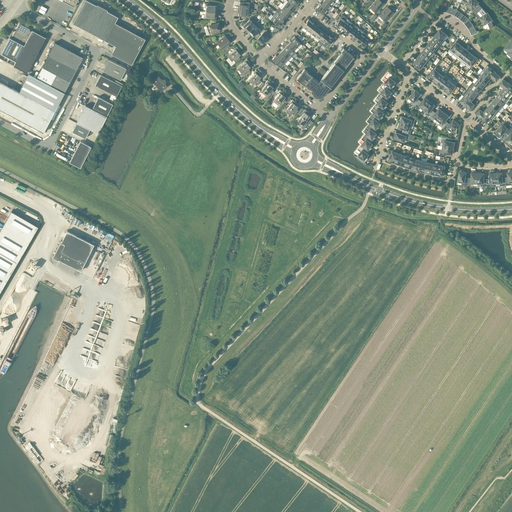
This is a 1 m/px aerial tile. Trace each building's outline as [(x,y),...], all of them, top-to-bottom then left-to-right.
[(86,0),(85,0),(73,23),(77,25),(115,46),(111,54),(131,64),(144,38),(115,23),(118,17),(114,15),(90,2),(86,0)] [(286,0),(285,0),(283,4),(291,10),(294,7),(296,7),(288,1),(286,0)] [(333,7),(331,5),(324,0),(321,4),(320,3),(328,9),(330,10),(333,7)] [(379,0),(376,0),(370,7),(376,13),(384,4),(379,0)] [(475,0),(474,0),(468,8),(469,7),(472,9),(473,8),(477,12),(477,13),(482,7),(478,2),(475,0)] [(238,9),(251,10),(251,9),(251,8),(251,7),(250,6),(250,5),(249,5),(249,2),(240,1),(239,4),(240,4),(240,6),(238,5),(238,9)] [(205,7),(205,11),(219,12),(219,9),(217,8),(217,6),(210,5),(211,4),(205,3),(205,7)] [(328,9),(320,3),(317,8),(320,10),(321,11),(325,13),(328,9)] [(281,9),(288,14),(291,10),(283,4),(280,8),(281,9)] [(387,7),(379,16),(385,21),(393,12),(387,7)] [(482,7),(477,13),(477,12),(481,16),(479,17),(482,21),(481,21),(490,16),(487,12),(487,13),(482,7)] [(251,10),(238,9),(238,12),(239,12),(239,13),(238,16),(248,17),(248,14),(249,14),(250,14),(250,13),(251,11),(251,10)] [(288,14),(281,9),(278,13),(285,18),(288,14)] [(285,18),(278,13),(275,17),(283,23),(282,22),(285,18)] [(337,21),(334,24),(339,28),(340,27),(346,19),(347,18),(342,14),(340,17),(341,17),(341,18),(338,16),(336,19),(338,21),(337,22),(337,21)] [(273,15),(270,19),(276,25),(279,28),(283,23),(275,17),(273,15)] [(490,16),(481,21),(482,21),(484,24),(485,23),(487,29),(494,26),(491,20),(492,19),(490,16)] [(248,32),(257,22),(256,22),(255,21),(254,21),(253,20),(252,20),(252,21),(250,19),(245,24),(243,26),(245,28),(246,29),(245,30),(248,32)] [(307,30),(313,22),(313,23),(308,19),(306,22),(306,23),(303,27),(307,30)] [(351,22),(346,19),(340,27),(344,30),(349,23),(351,22)] [(219,30),(221,29),(219,22),(213,24),(211,23),(210,25),(209,25),(209,26),(208,28),(210,29),(212,35),(220,33),(219,30)] [(257,22),(248,32),(250,34),(250,33),(252,34),(251,34),(254,36),(260,29),(258,27),(259,27),(259,26),(258,25),(258,24),(257,23),(257,22)] [(311,34),(316,27),(312,24),(313,22),(307,30),(311,34)] [(349,23),(344,30),(348,33),(355,25),(351,22),(349,23)] [(1,53),(15,61),(13,65),(27,73),(46,37),(32,30),(31,31),(29,30),(30,29),(19,23),(16,29),(17,29),(16,32),(15,31),(11,38),(10,37),(1,53)] [(352,37),(357,30),(359,28),(355,25),(348,33),(352,37)] [(315,37),(320,30),(316,27),(311,34),(315,37)] [(359,28),(357,30),(352,37),(356,40),(361,33),(363,31),(359,28)] [(440,29),(436,33),(443,39),(447,35),(443,32),(443,31),(443,30),(443,29),(442,29),(442,28),(441,28),(440,29)] [(259,34),(254,38),(258,42),(259,41),(260,42),(262,45),(269,38),(267,35),(267,34),(267,33),(266,31),(265,30),(260,35),(259,34)] [(315,37),(319,40),(324,33),(320,30),(315,37)] [(361,33),(356,40),(360,43),(367,34),(363,31),(361,33)] [(318,42),(321,45),(329,35),(328,36),(324,33),(319,40),(318,42)] [(436,33),(433,38),(440,43),(442,45),(445,40),(443,39),(436,33)] [(367,35),(367,34),(360,43),(359,44),(364,47),(366,44),(368,41),(370,39),(369,38),(368,36),(367,35)] [(226,45),(230,42),(225,35),(217,42),(218,43),(218,45),(220,47),(221,47),(222,48),(221,49),(223,52),(228,47),(226,45)] [(326,48),(327,46),(331,42),(334,39),(329,35),(321,45),(326,48)] [(290,40),(297,47),(301,44),(297,39),(294,36),(290,40)] [(433,38),(430,42),(437,48),(440,43),(433,38)] [(287,45),(294,51),(297,47),(290,40),(291,41),(287,45)] [(453,54),(457,49),(460,45),(456,41),(450,49),(449,51),(453,54)] [(81,56),(55,42),(36,77),(64,92),(82,59),(82,58),(82,57),(81,56)] [(430,42),(426,46),(433,52),(437,48),(430,42)] [(287,45),(284,48),(292,56),(295,53),(294,51),(287,45)] [(460,45),(457,49),(453,54),(457,58),(462,52),(464,48),(460,45)] [(237,54),(239,52),(240,51),(240,50),(239,50),(239,49),(237,46),(234,49),(234,50),(227,55),(229,57),(226,60),(231,66),(240,58),(238,56),(238,55),(237,54)] [(426,46),(423,50),(430,56),(433,52),(426,46)] [(288,60),(292,56),(284,48),(280,52),(288,60)] [(304,68),(297,77),(299,79),(298,80),(305,85),(305,84),(307,85),(306,86),(308,88),(309,89),(311,90),(311,91),(311,92),(312,93),(312,94),(313,94),(312,93),(312,92),(313,92),(313,93),(314,94),(315,95),(316,96),(317,96),(318,96),(319,96),(320,96),(321,96),(322,95),(323,95),(324,94),(324,93),(325,92),(325,91),(326,91),(326,92),(325,93),(326,93),(326,92),(326,91),(326,90),(326,89),(326,88),(326,87),(328,85),(330,86),(334,81),(333,80),(334,78),(335,79),(340,73),(339,72),(340,70),(341,71),(341,72),(342,71),(344,68),(343,67),(346,64),(347,65),(352,58),(351,57),(352,55),(343,48),(343,49),(341,51),(343,53),(327,73),(326,72),(327,71),(321,67),(315,75),(313,78),(306,73),(307,71),(304,69),(304,68)] [(464,48),(462,52),(457,58),(461,61),(469,52),(464,48)] [(423,50),(419,55),(427,60),(428,61),(429,60),(428,59),(430,56),(423,50)] [(280,52),(277,56),(285,64),(288,60),(280,52)] [(469,52),(461,61),(466,64),(473,55),(469,52)] [(277,56),(276,54),(275,55),(276,55),(272,59),(275,62),(275,61),(281,67),(285,64),(277,56)] [(423,65),(427,60),(419,55),(416,59),(423,65)] [(473,55),(466,64),(470,67),(471,65),(472,66),(477,58),(473,55)] [(250,63),(249,62),(247,58),(244,61),(244,62),(237,68),(241,73),(240,74),(242,76),(250,70),(248,68),(247,66),(249,64),(249,63),(250,63)] [(126,68),(108,59),(103,70),(120,79),(126,68)] [(420,69),(423,65),(416,59),(412,64),(412,65),(413,66),(414,67),(415,67),(415,66),(416,66),(420,69)] [(496,81),(500,76),(493,71),(494,70),(487,65),(483,70),(491,77),(496,81)] [(436,67),(429,76),(433,79),(438,72),(440,70),(436,67)] [(483,69),(479,73),(481,75),(488,81),(491,77),(483,70),(483,69)] [(259,73),(259,72),(256,70),(253,72),(254,73),(248,80),(253,85),(254,83),(257,85),(261,81),(259,79),(259,78),(257,77),(259,75),(259,74),(259,73)] [(440,70),(438,72),(433,79),(437,83),(444,74),(440,70)] [(388,71),(384,77),(387,79),(385,82),(392,88),(394,85),(393,84),(396,81),(394,80),(396,77),(388,71)] [(0,109),(43,132),(64,92),(29,74),(19,92),(0,81),(0,109)] [(447,79),(449,77),(444,74),(437,83),(441,86),(447,79)] [(122,85),(100,75),(95,85),(116,96),(122,85)] [(488,81),(481,75),(478,79),(484,85),(488,81)] [(161,92),(167,86),(158,76),(152,81),(161,92)] [(449,77),(447,79),(441,86),(446,89),(453,80),(449,77)] [(478,79),(474,83),(481,89),(484,85),(478,79)] [(503,79),(499,83),(504,88),(504,87),(511,93),(511,94),(511,93),(511,85),(510,84),(509,84),(503,79)] [(269,87),(271,85),(271,84),(271,83),(271,82),(267,80),(265,83),(266,84),(260,91),(266,95),(263,98),(266,100),(273,91),(271,89),(271,88),(269,87)] [(446,89),(450,93),(456,86),(457,84),(453,80),(446,89)] [(384,82),(380,87),(383,90),(381,92),(388,98),(391,95),(390,94),(392,91),(391,90),(393,88),(392,88),(385,82),(384,81),(384,82)] [(469,86),(471,88),(477,93),(481,89),(474,83),(472,82),(469,86)] [(465,90),(467,92),(474,97),(477,93),(471,88),(469,86),(465,90)] [(504,87),(504,88),(501,92),(507,97),(511,93),(504,87)] [(414,106),(418,101),(416,99),(420,94),(419,93),(420,92),(417,89),(416,90),(413,88),(411,93),(412,94),(408,99),(411,101),(410,102),(414,106)] [(283,98),(282,97),(284,94),(284,93),(283,92),(280,90),(278,93),(279,93),(273,101),(278,105),(276,108),(278,110),(286,100),(283,98)] [(474,97),(467,92),(465,90),(462,94),(464,96),(470,101),(474,97)] [(380,92),(376,97),(379,100),(377,102),(377,103),(385,108),(387,106),(386,105),(388,102),(387,101),(389,98),(388,98),(381,92),(380,92)] [(507,97),(501,92),(497,96),(506,103),(509,99),(507,97)] [(98,96),(92,109),(106,116),(113,104),(98,96)] [(460,101),(466,106),(467,106),(470,109),(474,104),(470,101),(464,96),(460,101)] [(497,96),(494,100),(500,105),(502,107),(506,103),(497,96)] [(425,97),(421,102),(418,101),(414,106),(419,109),(420,108),(423,110),(423,109),(430,100),(426,97),(426,98),(425,97)] [(294,107),(296,104),(296,103),(296,102),(295,102),(292,99),(290,102),(291,103),(285,110),(291,115),(292,113),(294,115),(298,110),(296,108),(294,107)] [(433,104),(434,103),(430,100),(423,109),(426,111),(424,113),(429,117),(433,112),(430,110),(434,105),(433,104)] [(492,102),(490,104),(497,109),(499,111),(502,107),(500,105),(494,100),(492,102)] [(376,102),(372,108),(376,110),(374,113),(373,113),(381,119),(383,116),(382,115),(384,112),(383,111),(385,109),(385,108),(377,103),(377,102),(376,102)] [(490,104),(487,108),(495,115),(499,111),(497,109),(490,104)] [(106,116),(92,109),(85,105),(76,122),(98,133),(106,116)] [(438,120),(444,111),(441,108),(440,109),(439,108),(435,114),(433,112),(429,117),(433,121),(434,119),(437,121),(438,120)] [(487,108),(483,112),(490,118),(492,120),(495,115),(487,108)] [(301,127),(303,129),(311,120),(308,118),(306,116),(308,114),(309,114),(309,113),(308,112),(305,109),(304,110),(302,112),(303,113),(303,114),(298,120),(303,124),(301,127)] [(486,123),(490,118),(483,112),(480,109),(476,114),(480,117),(479,117),(486,123)] [(444,111),(438,120),(440,122),(438,125),(443,128),(447,123),(444,121),(449,116),(448,115),(448,114),(444,111)] [(373,113),(368,118),(372,121),(370,123),(377,129),(379,126),(378,126),(380,123),(379,122),(381,119),(373,113),(374,113),(373,112),(373,113)] [(400,122),(411,125),(412,123),(414,123),(415,118),(410,114),(408,119),(401,116),(400,120),(401,120),(400,122)] [(457,128),(456,127),(455,127),(458,123),(457,123),(458,122),(455,120),(454,120),(453,120),(449,125),(447,123),(443,128),(447,132),(449,129),(456,135),(457,128)] [(90,129),(76,122),(72,131),(85,138),(90,129)] [(411,125),(400,122),(400,123),(399,123),(397,127),(405,129),(404,132),(410,134),(412,129),(410,128),(411,125)] [(369,123),(365,128),(368,131),(366,134),(373,140),(373,139),(375,137),(374,136),(377,133),(375,132),(377,129),(370,123),(369,123)] [(507,133),(511,128),(509,125),(507,124),(505,126),(503,124),(496,131),(497,132),(496,133),(498,135),(499,134),(501,136),(505,131),(507,133)] [(396,132),(394,136),(395,136),(395,138),(404,141),(405,142),(406,139),(408,139),(410,134),(404,132),(403,135),(401,134),(396,132)] [(365,133),(361,139),(364,141),(362,144),(369,150),(372,147),(370,146),(373,143),(371,142),(374,140),(373,139),(373,140),(366,134),(365,133)] [(442,146),(454,148),(455,144),(454,143),(454,142),(448,141),(448,138),(442,137),(441,142),(443,143),(442,146)] [(80,141),(69,162),(80,168),(91,146),(80,141)] [(361,144),(357,149),(360,152),(358,155),(362,158),(360,160),(363,163),(364,163),(365,160),(368,157),(367,157),(369,154),(368,153),(370,150),(369,150),(362,144),(361,143),(361,144)] [(454,148),(442,146),(441,149),(440,149),(438,154),(445,156),(445,153),(452,154),(452,153),(453,153),(454,148)] [(389,158),(388,160),(394,163),(398,153),(392,151),(391,154),(390,154),(388,158),(389,158)] [(400,166),(404,155),(398,153),(394,163),(397,163),(397,165),(400,166)] [(406,167),(409,157),(404,155),(400,166),(403,167),(404,166),(406,167)] [(409,157),(406,167),(409,168),(408,169),(412,170),(415,159),(409,157)] [(421,161),(418,172),(421,172),(422,171),(423,172),(424,172),(427,162),(426,162),(427,159),(422,158),(421,161)] [(418,172),(421,161),(415,159),(412,170),(418,172)] [(430,175),(432,164),(427,162),(424,172),(427,173),(427,174),(430,175)] [(436,175),(438,165),(432,164),(430,175),(433,175),(434,174),(436,175)] [(445,166),(438,165),(436,175),(443,176),(443,174),(444,174),(445,170),(444,169),(445,166)] [(467,186),(468,179),(465,179),(466,172),(463,172),(464,171),(461,170),(461,171),(459,171),(459,176),(458,175),(457,181),(458,181),(458,184),(461,184),(461,185),(467,186)] [(477,185),(478,172),(474,172),(474,173),(471,173),(471,179),(468,179),(467,186),(474,186),(474,185),(477,185)] [(487,186),(486,180),(483,180),(484,173),(481,173),(481,172),(478,172),(477,185),(480,186),(487,186)] [(496,185),(495,172),(492,172),(492,173),(489,173),(490,180),(486,180),(487,186),(493,186),(496,185)] [(506,185),(505,179),(502,179),(502,172),(499,173),(499,172),(495,172),(496,185),(499,185),(499,186),(506,185)] [(0,230),(0,291),(38,226),(11,211),(0,230)] [(61,240),(52,257),(58,260),(59,259),(81,270),(94,244),(67,230),(62,240),(61,240)]
